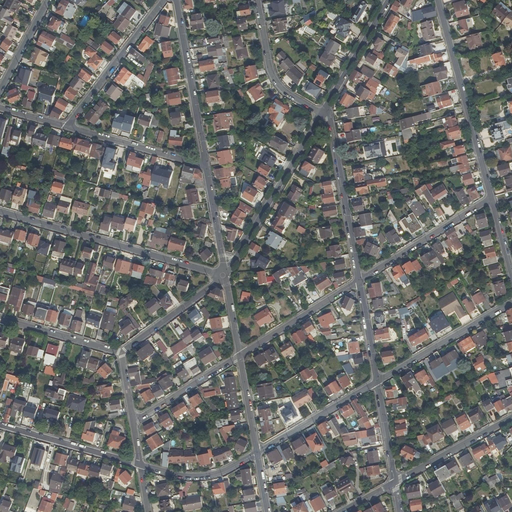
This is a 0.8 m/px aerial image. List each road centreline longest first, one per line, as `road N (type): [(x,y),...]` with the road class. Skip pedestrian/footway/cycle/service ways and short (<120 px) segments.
road 1 (residential): [(225,275),(0,211)]
road 2 (residential): [(490,198),(438,0)]
road 3 (residential): [(225,275),(322,113)]
road 4 (residential): [(358,280),(330,120),(322,113)]
road 5 (residential): [(176,0),(204,164)]
road 6 (residential): [(68,127),(164,0)]
road 7 (residential): [(358,280),(490,198)]
road 8 (residential): [(377,380),(511,302)]
road 9 (residential): [(0,424),(140,464)]
road 10 (residential): [(68,127),(204,164)]
road 11 (residential): [(257,453),(377,380)]
road 12 (residential): [(322,113),(277,85),(257,0)]
road 13 (residential): [(240,355),(358,280)]
road 14 (tertiary): [(394,482),(511,417)]
road 15 (residential): [(322,113),(388,0)]
road 16 (residential): [(121,352),(225,275)]
road 17 (residential): [(133,422),(240,355)]
road 18 (residential): [(121,352),(0,317)]
road 19 (residential): [(140,464),(206,477),(257,453)]
